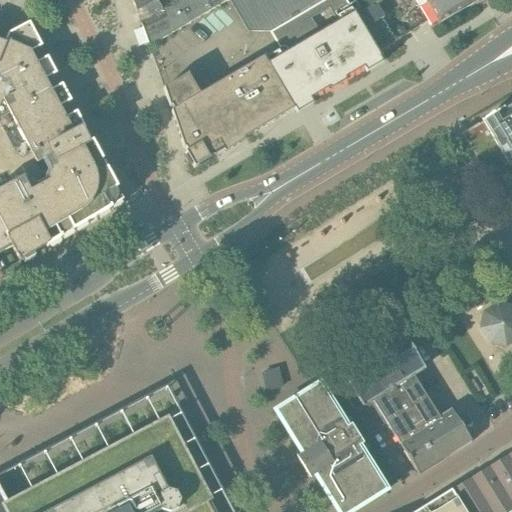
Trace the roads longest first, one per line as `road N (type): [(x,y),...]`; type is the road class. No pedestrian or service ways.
road 1 (residential): [(277,511),(238,428),(227,333),(196,254)]
road 2 (tertiary): [(0,366),(196,254)]
road 3 (tertiary): [(175,223),(0,334)]
road 4 (tertiary): [(469,74),(294,176)]
road 5 (residential): [(380,511),(511,428)]
road 6 (tertiary): [(294,176),(221,196),(175,223)]
road 7 (tertiary): [(196,254),(250,223),(294,176)]
